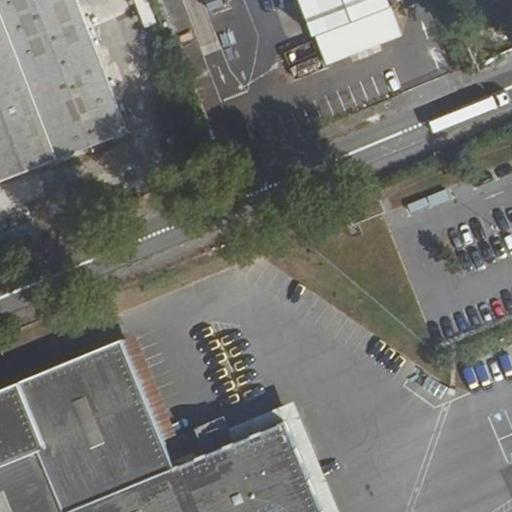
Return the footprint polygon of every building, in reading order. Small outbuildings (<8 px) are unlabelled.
[(86,0),(0,0),(0,176),(4,186),(138,131),(86,0)] [(310,0),(335,66),(410,38),(395,0),(310,0)] [(491,63),(511,54),(511,41),(486,52),(491,63)] [(357,198),(365,220),(387,211),(379,190),(357,198)] [(12,233),(21,257),(51,244),(42,221),(12,233)] [(0,238),(0,265),(21,257),(12,233),(0,238)] [(40,319),(5,333),(11,350),(50,334),(44,317),(40,319)] [(132,331),(175,439),(182,436),(189,433),(144,326),(132,331)] [(132,331),(0,385),(0,511),(328,511),(292,422),(238,443),(193,462),(186,464),(175,439),(132,331)] [(182,436),(193,462),(238,443),(227,418),(189,433),(182,436)]
